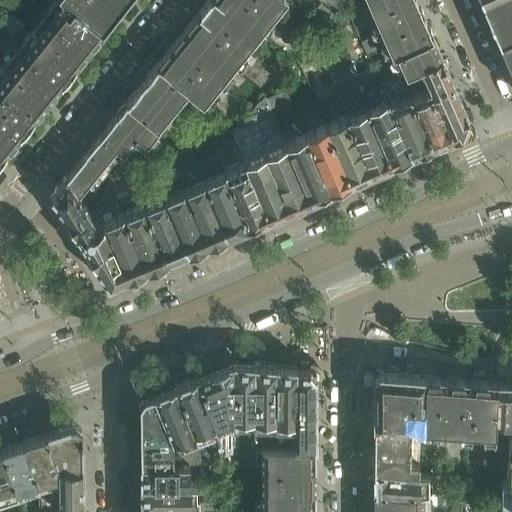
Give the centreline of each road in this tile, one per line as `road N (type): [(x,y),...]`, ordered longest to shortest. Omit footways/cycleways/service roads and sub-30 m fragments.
road 1 (tertiary): [(511,144),(376,215),(32,352)]
road 2 (residential): [(0,217),(174,0)]
road 3 (tertiary): [(112,371),(349,269)]
road 4 (residential): [(343,511),(349,269)]
road 5 (tertiary): [(349,269),(511,207)]
road 6 (residential): [(450,0),(511,139)]
road 7 (residential): [(111,511),(112,371)]
